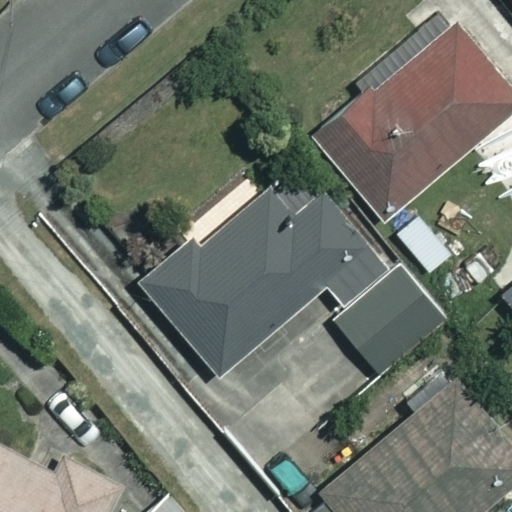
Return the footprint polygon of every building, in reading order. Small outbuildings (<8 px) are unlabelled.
[(511,98),(511,86),(446,10),(312,126),(384,209),(511,98)] [(343,301),(387,260),(322,182),(286,212),(261,183),(198,235),(191,227),(137,272),(216,366),(323,277),(343,301)] [(479,191),(448,217),(478,253),(509,227),(479,191)] [(397,251),(445,308),(485,275),(426,204),(386,238),(397,251)] [(387,260),(343,301),(331,310),(377,365),(445,308),(397,251),(387,260)] [(511,276),(499,289),(511,303),(511,276)] [(467,511),(511,475),(511,447),(438,359),(395,395),(408,410),(319,485),(341,511),(467,511)] [(54,466),(0,435),(0,511),(101,511),(117,484),(61,453),(54,466)] [(189,511),(169,487),(138,511),(189,511)]
